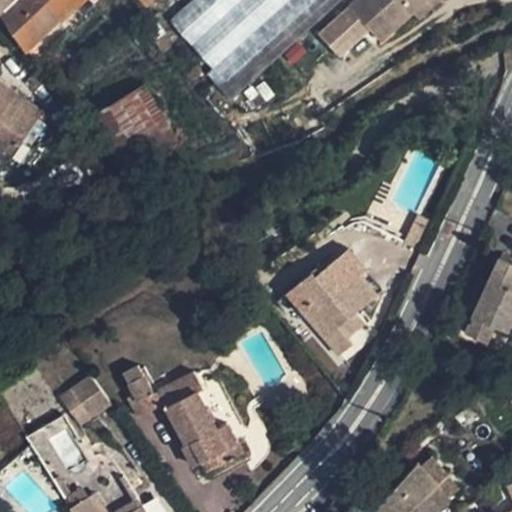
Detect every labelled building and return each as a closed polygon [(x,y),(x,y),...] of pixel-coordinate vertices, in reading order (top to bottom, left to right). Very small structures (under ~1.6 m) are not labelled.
[(0,0),(0,10),(2,13),(14,0),(0,0)] [(62,16),(46,0),(14,0),(2,13),(27,49),(62,16)] [(46,0),(62,16),(76,0),(46,0)] [(188,0),(171,16),(230,102),(343,0),(188,0)] [(435,0),(349,0),(317,28),(340,54),(369,29),(377,38),(410,10),(416,17),(435,0)] [(93,109),(122,163),(178,131),(150,79),(93,109)] [(0,138),(16,150),(41,116),(0,84),(0,138)] [(288,292),(339,353),(352,342),(347,336),(359,326),(350,315),(377,293),(361,274),(368,268),(350,247),(316,275),(313,271),(288,292)] [(466,332),(486,342),(494,325),(508,331),(511,321),(511,287),(511,286),(511,259),(501,255),(466,332)] [(139,364),(124,372),(132,388),(147,380),(139,364)] [(243,452),(228,421),(217,427),(198,391),(204,388),(195,370),(158,388),(187,444),(183,445),(193,465),(203,460),(208,470),(243,452)] [(111,402),(92,374),(79,384),(98,411),(111,402)] [(160,404),(147,380),(132,388),(144,412),(160,404)] [(98,411),(79,384),(60,397),(79,424),(98,411)] [(138,415),(144,412),(135,393),(128,397),(138,415)] [(460,489),(431,456),(420,464),(448,498),(460,489)] [(380,511),(435,511),(450,500),(448,498),(420,464),(418,461),(376,507),(380,511)] [(64,496),(70,506),(88,495),(82,485),(64,496)] [(145,511),(137,497),(111,511),(108,511),(96,491),(88,495),(70,506),(73,511),(145,511)] [(484,511),(502,497),(496,491),(478,505),(484,511)]
